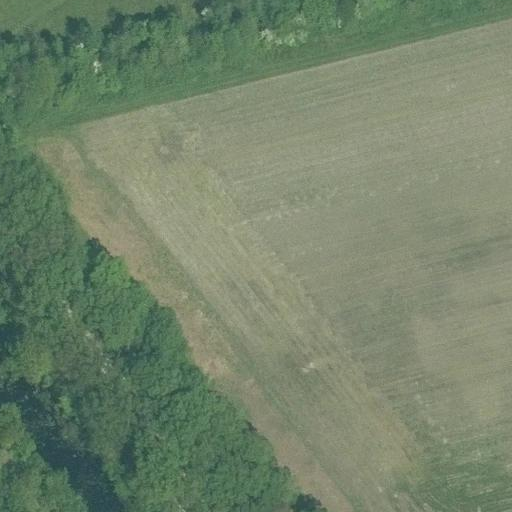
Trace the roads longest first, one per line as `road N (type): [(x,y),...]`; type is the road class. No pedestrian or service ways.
road 1 (track): [(87,342),(221,511)]
road 2 (track): [(0,230),(87,342)]
